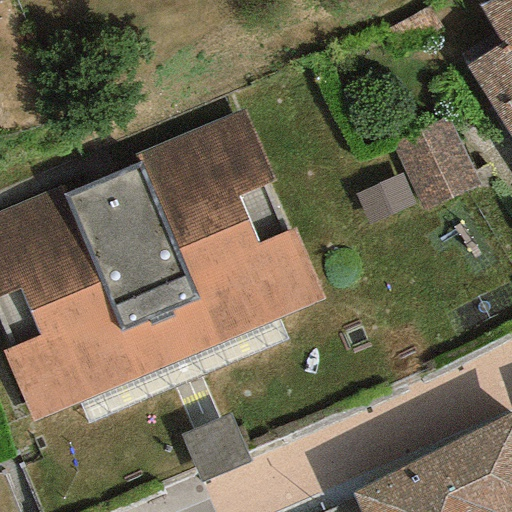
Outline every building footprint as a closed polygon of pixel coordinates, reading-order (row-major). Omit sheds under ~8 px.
[(39,0),(45,21),(106,5),(104,0),(39,0)] [(511,0),(486,0),(477,5),(500,45),(466,67),(509,143),(511,140),(511,0)] [(239,109),(0,208),(0,297),(17,290),(36,332),(1,347),(32,417),(322,291),(295,228),(259,243),(237,193),(271,178),(239,109)] [(392,136),(422,204),(481,177),(451,110),(392,136)] [(184,427),(204,470),(251,448),(231,405),(184,427)] [(511,411),(351,494),(352,499),(357,511),(510,511),(511,511),(511,411)]
